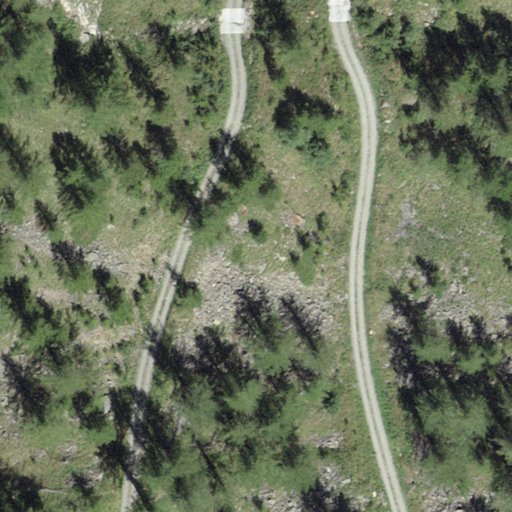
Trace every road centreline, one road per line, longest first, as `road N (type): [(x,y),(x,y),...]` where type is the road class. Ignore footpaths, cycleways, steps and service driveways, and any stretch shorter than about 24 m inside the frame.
road 1 (track): [(240,0),(243,115),(125,439),(128,511)]
road 2 (track): [(400,511),(356,358),(375,123),(340,0)]
